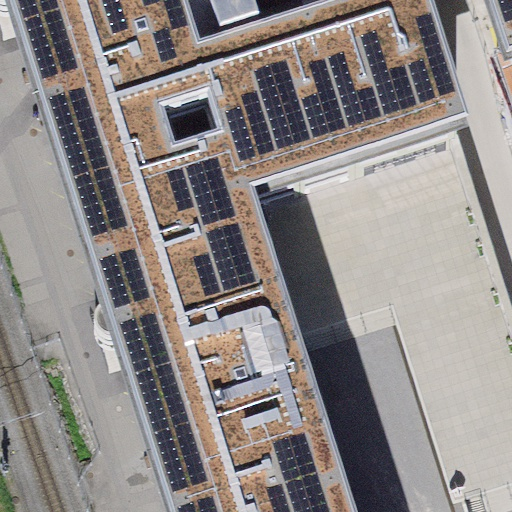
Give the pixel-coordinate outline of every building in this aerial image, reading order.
[(511,48),(490,0),(0,0),(81,243),(259,197),(436,147),(511,77),(511,48)] [(511,0),(490,0),(511,48),(511,0)] [(511,95),(502,99),(511,128),(511,95)] [(332,429),(259,197),(81,243),(159,484),(332,429)] [(159,484),(169,511),(361,511),(332,429),(159,484)]
